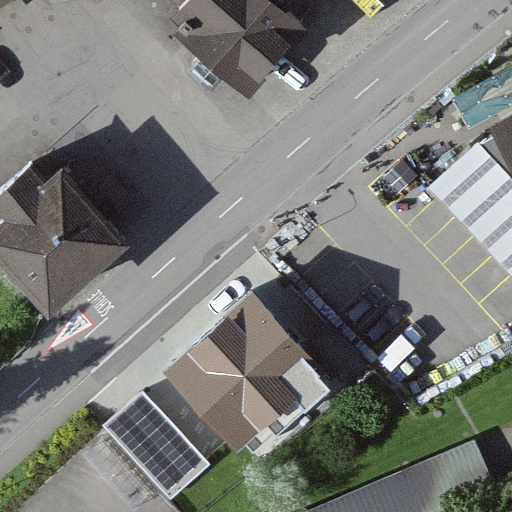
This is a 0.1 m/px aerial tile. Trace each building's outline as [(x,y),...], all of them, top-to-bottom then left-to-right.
[(298,0),(180,0),(190,9),(175,26),(250,92),(313,22),(294,5),(298,0)] [(511,108),(495,118),(511,149),(511,108)] [(131,233),(63,155),(48,168),(34,152),(0,181),(0,248),(49,304),(131,233)] [(350,364),(273,280),(167,368),(249,457),(350,364)] [(479,442),(313,511),(422,511),(496,481),(479,442)]
